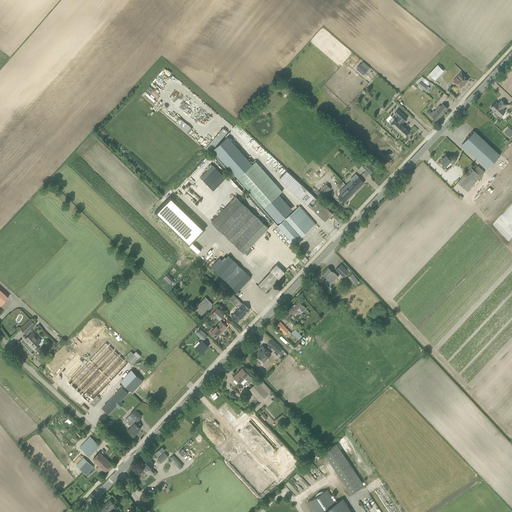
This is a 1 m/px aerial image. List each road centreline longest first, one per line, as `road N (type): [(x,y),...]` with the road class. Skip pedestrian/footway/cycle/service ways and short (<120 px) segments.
road 1 (tertiary): [(131,462),(511,57)]
road 2 (unclassified): [(131,462),(0,338)]
road 3 (unknown): [(359,511),(333,479),(300,498),(274,493),(256,511)]
